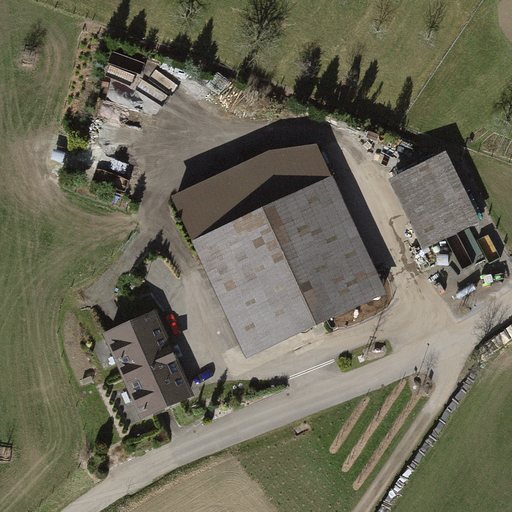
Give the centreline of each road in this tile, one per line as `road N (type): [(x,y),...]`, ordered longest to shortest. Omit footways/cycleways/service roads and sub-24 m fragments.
road 1 (residential): [(85,511),(148,468),(398,362),(511,303)]
road 2 (track): [(362,511),(448,378),(455,336)]
